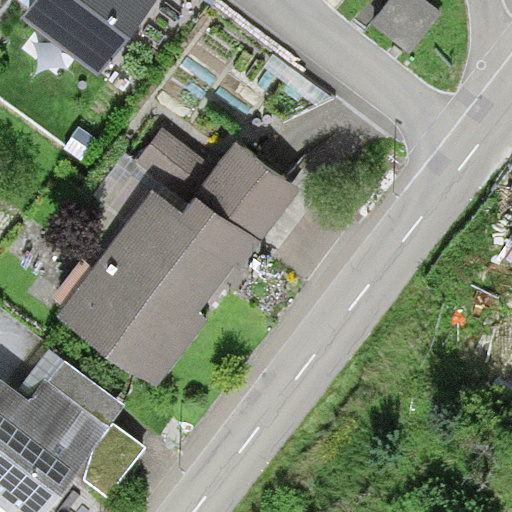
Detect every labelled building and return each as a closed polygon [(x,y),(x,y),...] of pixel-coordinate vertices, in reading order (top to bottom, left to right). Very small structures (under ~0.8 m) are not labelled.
[(33,0),(33,2),(106,54),(144,0),(33,0)] [(426,0),(390,0),(377,17),(415,45),(440,10),(426,0)] [(204,154),(169,130),(149,159),(184,183),(204,154)] [(198,184),(260,233),(300,183),(238,134),(198,184)] [(156,182),(65,296),(161,372),(208,313),(195,303),(233,255),(239,260),(260,233),(198,184),(183,203),(156,182)] [(0,486),(34,511),(37,511),(106,420),(47,377),(32,397),(0,373),(0,486)]
